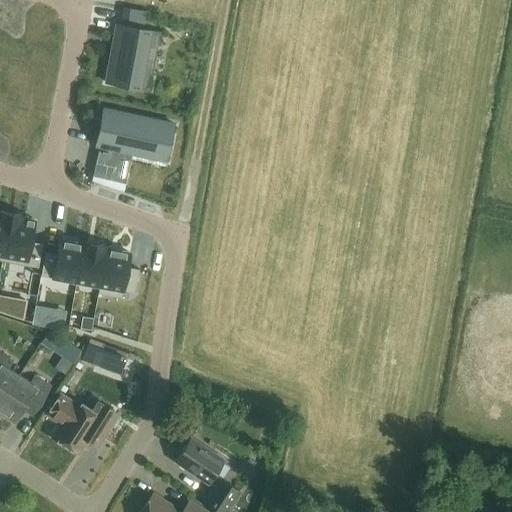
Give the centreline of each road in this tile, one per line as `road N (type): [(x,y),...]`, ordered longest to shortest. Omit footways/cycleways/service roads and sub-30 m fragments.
road 1 (residential): [(46,190),(181,237),(164,333),(162,408)]
road 2 (residential): [(46,190),(76,21),(66,0)]
road 3 (residential): [(95,511),(162,408)]
